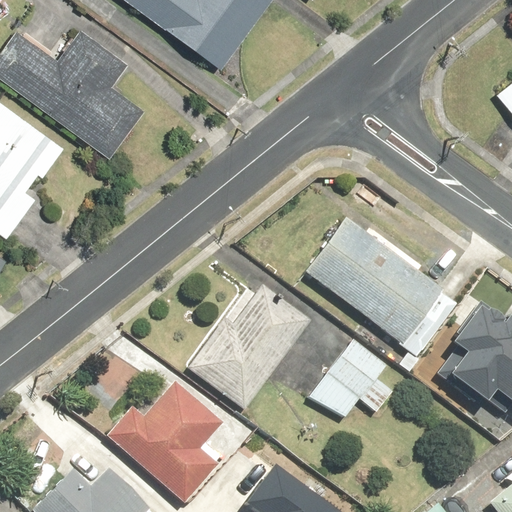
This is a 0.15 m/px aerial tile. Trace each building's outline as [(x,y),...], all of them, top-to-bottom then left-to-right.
[(119,0),(216,69),(265,0),(119,0)] [(0,81),(107,160),(144,110),(109,84),(124,63),(77,28),(57,56),(15,25),(0,45),(0,81)] [(511,76),(492,93),(511,117),(511,76)] [(24,192),(61,146),(0,97),(0,232),(4,236),(33,199),(24,192)] [(329,310),(344,322),(352,312),(413,359),(453,306),(416,277),(423,267),(370,226),(362,236),(342,220),(301,273),(337,300),(329,310)] [(307,323),(252,282),(186,370),(241,412),(307,323)] [(511,315),(506,311),(500,320),(476,303),(448,345),(459,352),(441,379),(482,407),(490,395),(511,410),(511,315)] [(374,414),(390,393),(373,380),(384,366),(350,340),(305,398),(342,420),(357,402),(374,414)] [(131,410),(105,438),(177,506),(182,501),(194,511),(199,511),(221,489),(206,475),(219,461),(201,444),(219,425),(171,380),(137,415),(131,410)] [(256,511),(334,511),(267,466),(242,502),(256,511)] [(91,486),(74,468),(30,511),(145,511),(106,472),(91,486)] [(511,511),(511,470),(503,479),(508,485),(482,506),(487,511),(511,511)]
